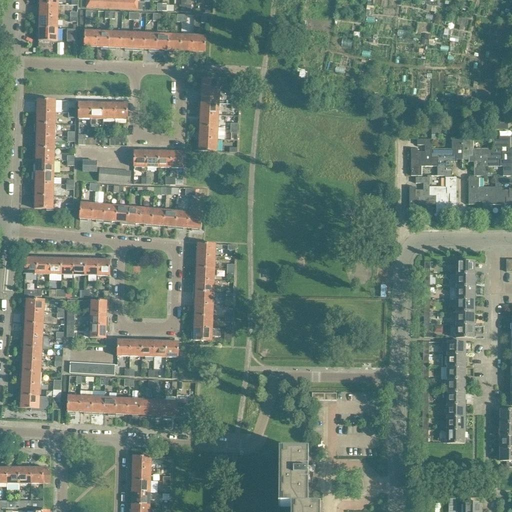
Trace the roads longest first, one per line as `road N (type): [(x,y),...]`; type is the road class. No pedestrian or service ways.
road 1 (residential): [(121,438),(244,445),(258,435),(280,378),(398,378)]
road 2 (residential): [(119,241),(170,246),(176,255),(168,329),(125,328),(119,301)]
road 3 (residential): [(134,67),(135,132),(168,139),(180,126),(181,69)]
road 4 (residential): [(5,209),(10,63)]
road 5 (residential): [(397,511),(398,378)]
road 6 (residential): [(398,378),(408,246)]
road 7 (residential): [(10,63),(134,67)]
